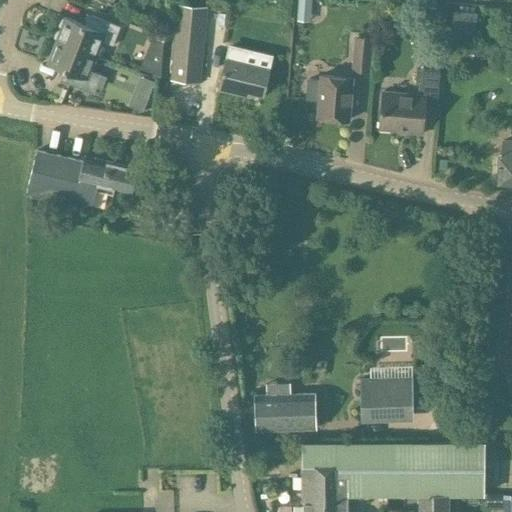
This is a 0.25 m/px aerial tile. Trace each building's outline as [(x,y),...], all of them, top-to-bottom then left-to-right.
[(309,19),(309,0),(296,0),(296,19),(309,19)] [(454,9),(453,23),(476,25),(477,11),(454,9)] [(120,26),(93,15),(89,26),(66,17),(57,40),(96,55),(102,40),(113,45),(120,26)] [(200,82),(204,44),(199,43),(201,26),(181,24),(179,41),(176,41),(172,79),(200,82)] [(373,37),(354,36),(352,70),(371,71),(373,37)] [(103,83),(105,76),(101,74),(90,70),(96,55),(57,40),(48,63),(71,72),(66,83),(94,93),(99,82),(103,83)] [(269,70),(227,60),(220,90),(241,95),(242,91),(262,96),(269,70)] [(440,71),(421,69),(419,95),(383,92),(379,129),(407,131),(407,133),(423,134),(425,102),(437,103),(440,71)] [(145,109),(154,79),(136,73),(127,103),(145,109)] [(349,120),(353,78),(321,75),(321,79),(307,78),(306,100),(319,101),(317,117),(349,120)] [(498,183),(511,183),(511,143),(505,143),(505,156),(499,156),(498,183)] [(98,184),(130,192),(136,168),(95,158),(84,155),(83,161),(36,149),(26,192),(92,208),(98,184)] [(443,323),(421,323),(421,366),(444,365),(443,323)] [(360,378),(361,423),(413,420),(412,377),(360,378)] [(316,427),(315,393),(255,395),(256,429),(316,427)] [(447,416),(471,434),(482,420),(458,402),(447,416)] [(484,442),(301,442),(301,494),(344,494),(348,494),(404,494),(404,509),(413,509),(413,510),(417,510),(417,511),(458,511),(459,505),(458,505),(458,494),(484,494),(484,442)] [(348,494),(344,494),(301,494),(301,503),(303,503),(303,511),(348,511),(348,494)] [(511,511),(511,494),(502,495),(502,511),(511,511)]
